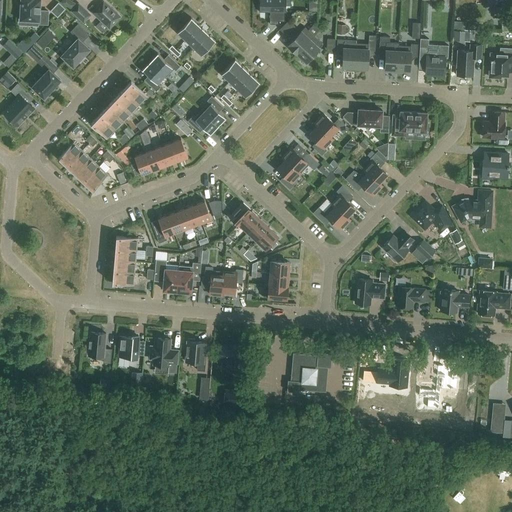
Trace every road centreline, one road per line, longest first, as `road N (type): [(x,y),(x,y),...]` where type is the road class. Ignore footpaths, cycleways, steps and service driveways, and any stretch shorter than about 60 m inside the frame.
road 1 (track): [(54,511),(55,478),(72,469),(392,511)]
road 2 (residential): [(325,323),(88,303)]
road 3 (residential): [(332,260),(450,140),(461,126),(462,98)]
road 4 (residential): [(27,156),(155,19)]
road 5 (residential): [(511,339),(325,323)]
road 6 (residential): [(62,300),(6,253),(14,169)]
road 7 (residential): [(220,152),(183,183),(91,217)]
road 8 (residential): [(462,98),(319,87)]
road 9 (residential): [(332,260),(245,175)]
